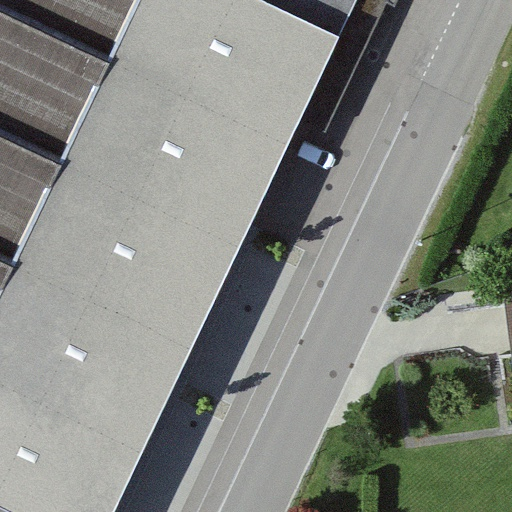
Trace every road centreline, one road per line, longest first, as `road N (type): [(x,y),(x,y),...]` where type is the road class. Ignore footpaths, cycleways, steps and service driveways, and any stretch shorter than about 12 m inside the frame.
road 1 (unknown): [(148,511),(403,0)]
road 2 (tertiary): [(497,0),(257,511)]
